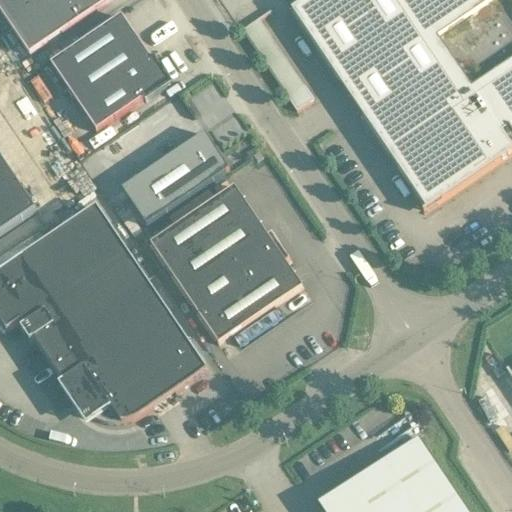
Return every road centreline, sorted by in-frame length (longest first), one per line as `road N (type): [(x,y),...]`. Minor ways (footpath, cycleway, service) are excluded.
road 1 (unclassified): [(414,342),(243,457),(199,473),(107,485),(0,453)]
road 2 (unclassified): [(188,0),(414,342)]
road 3 (unclassified): [(511,492),(414,342)]
